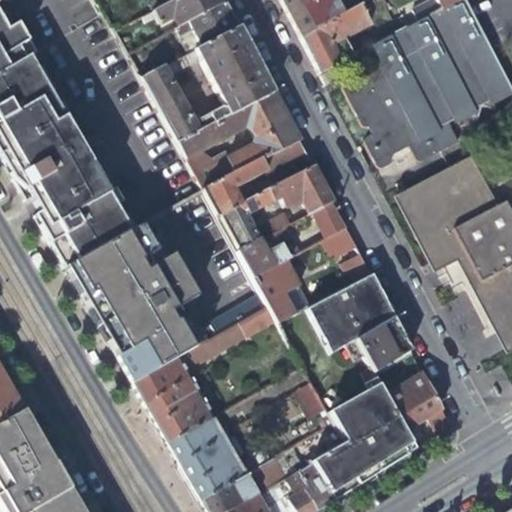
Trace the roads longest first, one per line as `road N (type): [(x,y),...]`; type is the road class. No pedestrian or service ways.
road 1 (residential): [(495,460),(249,0)]
road 2 (secondary): [(172,511),(0,230)]
road 3 (secondary): [(0,320),(109,511)]
